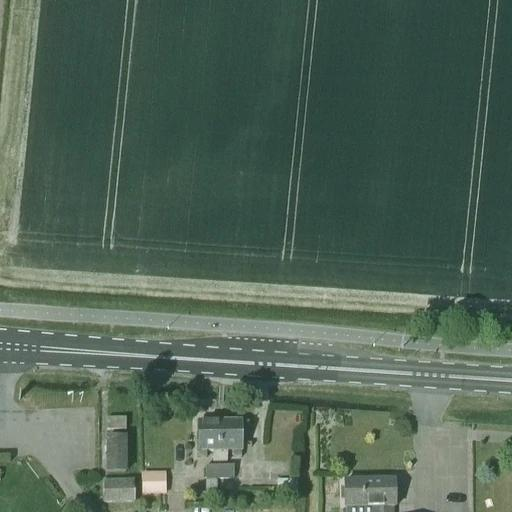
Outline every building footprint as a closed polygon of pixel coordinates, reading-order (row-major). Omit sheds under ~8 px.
[(126,420),(107,420),(107,432),(126,432),(126,420)] [(219,423),(198,423),(198,452),(198,460),(205,460),(205,452),(212,452),(212,464),(219,464),(226,464),(226,452),(233,452),(233,460),(240,460),(240,452),(240,422),(219,423)] [(106,473),(124,473),(124,440),(107,440),(106,473)] [(219,468),(204,469),(204,481),(204,492),(218,492),(218,481),(233,480),(232,468),(219,468)] [(141,496),(165,496),(165,474),(141,475),(141,496)] [(393,481),(344,482),(344,511),(391,511),(391,508),(393,508),(393,481)] [(102,482),(102,503),(134,503),(134,482),(102,482)] [(277,482),(276,493),(295,494),(296,483),(277,482)]
